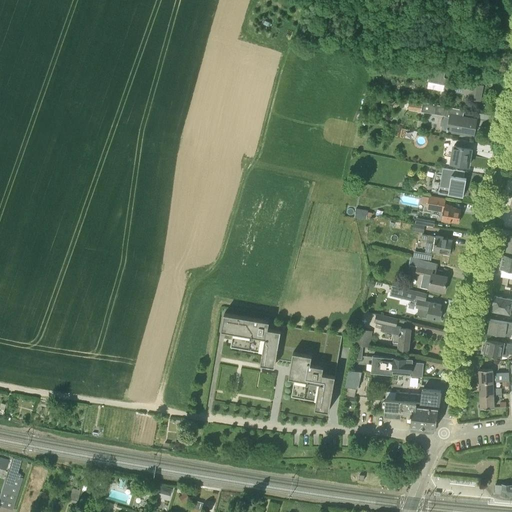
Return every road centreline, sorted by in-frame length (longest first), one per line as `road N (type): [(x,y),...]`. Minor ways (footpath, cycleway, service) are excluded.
road 1 (residential): [(443,435),(511,114)]
road 2 (residential): [(433,442),(199,417)]
road 3 (track): [(199,417),(0,385)]
